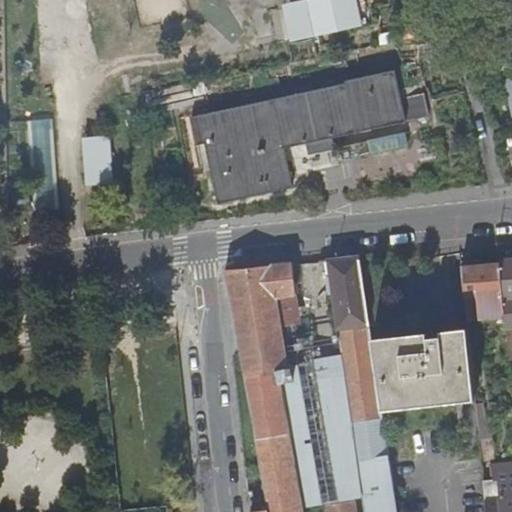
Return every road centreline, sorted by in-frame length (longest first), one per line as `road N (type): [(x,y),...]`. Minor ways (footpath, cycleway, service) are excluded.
road 1 (residential): [(511,216),(205,246)]
road 2 (residential): [(233,511),(205,246)]
road 3 (residential): [(205,246),(0,275)]
